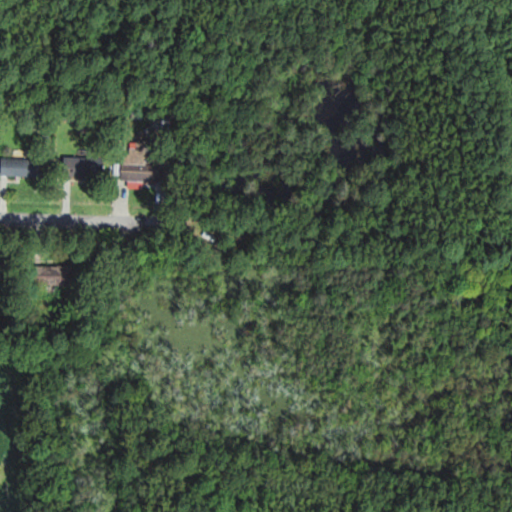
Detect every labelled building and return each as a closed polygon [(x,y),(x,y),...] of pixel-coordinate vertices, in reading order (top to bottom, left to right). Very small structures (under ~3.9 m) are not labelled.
[(162,181),(162,162),(148,162),(148,155),(124,155),(124,181),(162,181)] [(69,177),(105,177),(105,157),(69,157),(69,177)] [(3,177),(44,177),(44,159),(3,159),(3,177)] [(0,280),(10,280),(10,263),(0,262),(0,280)] [(76,286),(76,266),(38,266),(38,286),(76,286)]
